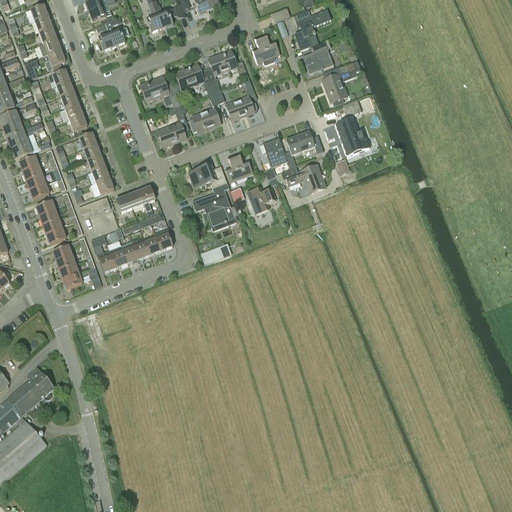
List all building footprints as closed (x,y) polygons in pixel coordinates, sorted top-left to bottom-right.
[(107,8),(115,5),(113,1),(101,6),(98,0),(87,0),(89,3),(85,5),(89,15),(102,10),(107,8)] [(199,17),(210,13),(204,0),(199,0),(200,2),(194,4),(199,17)] [(204,0),(210,13),(221,9),(217,0),(204,0)] [(257,0),(259,9),(266,7),(264,0),(257,0)] [(311,0),(303,0),(300,1),(303,9),(313,6),(311,0)] [(152,5),(162,32),(173,27),(170,20),(176,18),(174,12),(162,16),(159,10),(158,11),(156,4),(152,5)] [(152,36),(162,32),(152,5),(148,7),(151,14),(150,14),(152,20),(146,22),(152,36)] [(47,18),(43,8),(30,13),(34,23),(47,18)] [(112,18),(111,18),(109,12),(107,8),(102,10),(89,15),(93,26),(100,23),(102,28),(105,27),(114,23),(112,18)] [(261,30),(289,19),(286,11),(258,22),(261,30)] [(301,34),(293,37),(300,53),(312,48),(308,38),(313,36),(313,37),(315,36),(314,34),(313,34),(312,30),(331,22),(327,12),(295,24),(298,30),(300,30),(301,34)] [(52,31),(47,18),(34,23),(39,36),(52,31)] [(105,27),(114,50),(125,46),(123,40),(129,38),(126,30),(120,33),(120,32),(114,35),(112,29),(118,27),(118,26),(117,23),(114,23),(105,27)] [(280,37),(287,34),(283,24),(276,26),(280,37)] [(104,54),(114,50),(105,27),(102,28),(96,30),(98,35),(102,34),(104,39),(99,41),(101,46),(97,47),(100,54),(103,53),(104,54)] [(56,42),(52,31),(39,36),(43,47),(56,42)] [(258,51),(252,53),(257,67),(263,64),(264,67),(265,68),(274,64),(275,63),(274,60),(280,58),(275,44),(269,46),(265,37),(254,41),(258,51)] [(60,53),(56,42),(43,47),(39,49),(43,60),(60,53)] [(318,53),(302,59),(309,77),(334,68),(328,52),(331,51),(328,43),(316,48),(318,53)] [(60,66),(65,65),(60,53),(43,60),(42,60),(44,65),(49,63),(53,74),(62,70),(60,66)] [(236,70),(237,70),(236,67),(231,54),(208,62),(214,78),(236,70)] [(242,64),(236,67),(237,70),(236,70),(239,76),(246,74),(243,67),(242,64)] [(357,64),(352,66),(354,72),(355,75),(361,73),(357,64)] [(30,83),(35,81),(34,78),(29,65),(24,67),(30,83)] [(341,78),(354,72),(352,66),(338,71),(341,78)] [(204,84),(200,74),(198,68),(175,76),(181,92),(204,84)] [(54,83),(57,89),(70,84),(65,73),(48,79),(50,85),(54,83)] [(16,88),(14,83),(5,87),(2,78),(0,78),(0,92),(6,90),(7,92),(11,90),(16,88)] [(333,105),(334,109),(343,106),(342,102),(347,100),(338,78),(322,84),(331,106),(333,105)] [(25,85),(24,80),(14,83),(16,88),(25,85)] [(163,80),(140,88),(146,104),(169,96),(163,80)] [(210,84),(214,95),(220,93),(216,82),(210,84)] [(61,101),(74,95),(70,84),(57,89),(61,101)] [(208,98),(214,95),(210,84),(204,86),(208,98)] [(0,103),(9,99),(8,96),(12,95),(11,90),(7,92),(6,90),(0,92),(0,103)] [(248,100),(226,108),(232,124),(254,115),(256,114),(257,112),(255,106),(252,105),(250,106),(250,104),(256,102),(252,92),(246,94),(248,100)] [(214,95),(219,107),(225,104),(220,93),(214,95)] [(65,112),(78,107),(74,95),(61,101),(65,112)] [(213,109),(219,107),(214,95),(208,98),(213,109)] [(174,111),(180,108),(176,97),(170,100),(174,111)] [(0,116),(14,111),(9,99),(0,103),(0,116)] [(347,120),(361,114),(357,103),(343,108),(347,120)] [(69,123),(83,118),(78,107),(65,112),(69,123)] [(178,122),(184,120),(183,116),(180,109),(180,108),(174,111),(178,122)] [(193,135),(197,134),(198,136),(220,127),(214,112),(192,120),(193,122),(189,123),(193,135)] [(0,124),(3,131),(19,125),(15,114),(0,119),(0,124)] [(74,134),(87,129),(83,118),(69,123),(74,134)] [(352,121),(335,127),(347,159),(369,150),(363,133),(357,135),(352,121)] [(3,131),(7,142),(23,135),(24,137),(34,134),(32,129),(22,133),(19,125),(3,131)] [(164,150),(186,141),(180,126),(158,134),(164,150)] [(317,139),(312,141),(309,134),(285,143),(290,154),(291,159),(292,159),(314,150),(317,157),(323,155),(317,139)] [(27,146),(24,137),(23,135),(7,142),(11,152),(27,146)] [(83,152),(96,147),(92,136),(79,141),(83,152)] [(291,159),(290,154),(284,156),(279,141),(262,147),(271,171),(287,165),(290,172),(296,170),(292,159),(291,159)] [(15,163),(31,157),(27,146),(11,152),(15,163)] [(87,163),(101,158),(96,147),(83,152),(87,163)] [(231,170),(225,172),(230,186),(253,177),(248,163),(241,166),(238,156),(227,160),(231,170)] [(92,175),(105,170),(101,158),(87,163),(92,175)] [(21,173),(37,167),(34,159),(18,165),(21,173)] [(349,173),(345,163),(337,166),(340,176),(349,173)] [(25,183),(41,177),(37,167),(21,173),(25,183)] [(212,192),(227,186),(228,186),(223,173),(215,176),(211,167),(188,175),(194,192),(210,186),(212,192)] [(288,190),(304,184),(309,197),(325,191),(317,169),(301,175),(298,176),(296,170),(290,172),(281,176),(283,182),(285,181),(288,190)] [(96,186),(109,181),(105,170),(92,175),(96,186)] [(281,176),(274,178),(276,184),(283,182),(281,176)] [(29,193),(45,187),(41,177),(25,183),(29,193)] [(61,194),(65,192),(61,181),(57,182),(61,194)] [(100,198),(114,192),(109,181),(96,186),(100,198)] [(229,191),(227,186),(212,192),(214,196),(192,205),(195,212),(196,215),(206,211),(212,229),(218,227),(235,221),(224,193),(229,191)] [(33,203),(49,197),(45,187),(29,193),(33,203)] [(146,215),(152,213),(149,206),(155,203),(150,189),(138,194),(144,208),(146,215)] [(260,189),(246,195),(255,218),(269,212),(266,207),(276,203),(272,192),(262,195),(260,189)] [(244,202),(240,191),(230,195),(234,206),(244,202)] [(132,212),(144,208),(138,194),(127,198),(132,212)] [(67,210),(71,208),(67,196),(63,197),(67,210)] [(121,216),(132,212),(127,198),(115,202),(121,216)] [(105,213),(111,211),(107,200),(100,202),(105,213)] [(100,215),(105,213),(100,202),(95,204),(96,205),(100,215)] [(39,220),(55,214),(51,204),(35,210),(39,220)] [(100,215),(96,205),(95,204),(90,206),(94,217),(100,215)] [(89,219),(94,217),(90,206),(85,208),(89,219)] [(83,221),(89,219),(85,208),(79,210),(83,221)] [(42,228),(58,222),(55,214),(39,220),(42,228)] [(46,237),(61,231),(58,222),(42,228),(46,237)] [(78,239),(82,237),(78,225),(73,227),(78,239)] [(50,248),(65,242),(61,231),(46,237),(50,248)] [(168,232),(154,237),(156,241),(156,240),(161,254),(173,250),(170,242),(172,242),(168,232)] [(156,240),(156,241),(154,237),(143,242),(144,245),(145,245),(150,259),(161,254),(156,240)] [(104,239),(91,244),(94,251),(107,246),(104,239)] [(83,253),(88,252),(83,240),(79,242),(80,245),(83,253)] [(150,259),(145,245),(144,245),(143,242),(132,246),(133,249),(139,263),(150,259)] [(55,264),(71,258),(68,248),(52,254),(55,264)] [(128,267),(139,263),(133,249),(122,253),(128,267)] [(121,250),(110,254),(116,272),(128,267),(122,253),(121,250)] [(201,257),(205,268),(206,267),(205,265),(228,257),(225,250),(202,259),(202,257),(201,257)] [(105,276),(116,272),(110,254),(97,259),(99,263),(100,263),(105,276)] [(59,273),(75,267),(71,258),(55,264),(59,273)] [(91,272),(95,271),(91,261),(87,263),(91,272)] [(63,283),(79,277),(75,267),(59,273),(63,283)] [(79,277),(63,283),(66,293),(82,287),(80,282),(90,278),(88,273),(79,277)] [(0,290),(1,291),(9,285),(0,274),(0,290)] [(47,448),(25,423),(22,420),(43,401),(46,403),(48,404),(50,402),(51,399),(49,396),(54,392),(36,371),(27,379),(30,383),(0,409),(0,435),(2,437),(16,424),(20,429),(5,441),(0,446),(0,511),(67,511),(43,483),(49,478),(33,460),(47,448)] [(0,393),(9,385),(0,375),(0,393)] [(33,413),(29,417),(33,422),(37,418),(33,413)]
